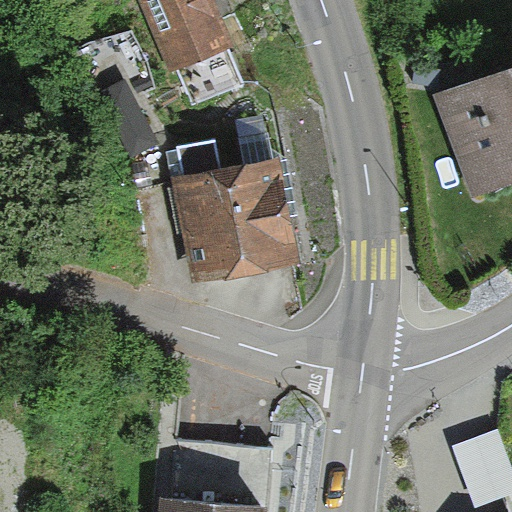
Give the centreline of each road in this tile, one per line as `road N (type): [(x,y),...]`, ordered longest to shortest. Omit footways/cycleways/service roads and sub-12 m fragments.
road 1 (residential): [(0,266),(332,370),(364,371)]
road 2 (tertiary): [(324,0),(368,183),(374,260),(364,371)]
road 3 (residential): [(364,371),(417,365),(511,322)]
road 4 (tertiary): [(364,371),(346,511)]
